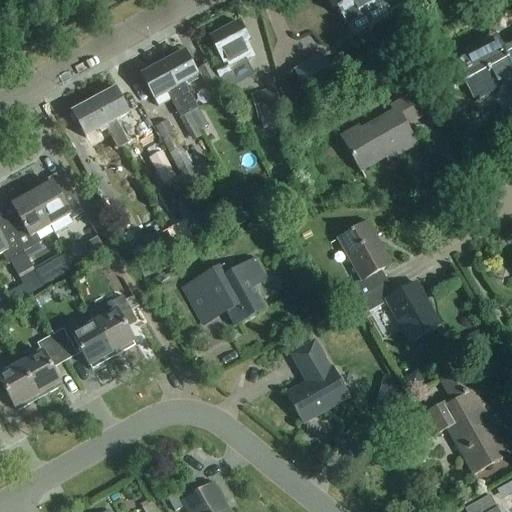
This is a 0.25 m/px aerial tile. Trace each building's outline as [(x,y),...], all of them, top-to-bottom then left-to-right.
[(331,0),(340,15),(339,15),(341,19),(342,18),(346,26),(385,4),(390,14),(408,4),(405,0),(331,0)] [(254,59),(247,45),(250,44),(239,25),(210,40),(223,65),(214,69),(223,86),(227,92),(254,77),(246,63),(254,59)] [(511,46),(504,51),(496,37),(441,68),(454,91),(469,82),(479,101),(498,90),(493,81),(511,70),(511,46)] [(185,54),(163,66),(189,115),(191,114),(201,132),(208,128),(198,110),(185,86),(198,78),(185,54)] [(309,102),(337,85),(321,57),(293,74),(309,102)] [(189,115),(163,66),(141,78),(154,102),(168,95),(181,120),(190,137),(201,132),(191,114),(189,115)] [(198,71),(208,90),(219,84),(209,66),(198,71)] [(251,97),(258,121),(282,114),(274,90),(251,97)] [(116,91),(94,103),(119,150),(127,146),(120,132),(121,132),(116,123),(129,116),(116,91)] [(341,139),(361,174),(393,156),(395,159),(416,147),(406,128),(423,118),(411,97),(391,108),(394,114),(361,132),(359,129),(341,139)] [(119,150),(94,103),(72,115),(90,149),(105,141),(112,154),(119,150)] [(156,130),(183,180),(194,174),(181,150),(166,123),(156,130)] [(176,180),(171,170),(158,177),(163,187),(176,180)] [(34,183),(27,187),(50,228),(68,218),(71,222),(84,215),(63,178),(52,184),(52,185),(39,192),(34,183)] [(99,190),(115,221),(127,215),(111,183),(99,190)] [(14,210),(2,217),(23,254),(24,254),(41,245),(36,236),(50,228),(27,187),(20,191),(25,200),(12,207),(14,210)] [(247,208),(260,201),(255,193),(247,190),(239,195),(247,208)] [(0,256),(2,256),(8,267),(11,265),(21,282),(35,274),(24,254),(23,254),(2,217),(0,218),(0,256)] [(352,287),(361,302),(389,286),(381,273),(392,267),(376,240),(377,239),(369,224),(338,242),(361,282),(352,287)] [(141,274),(173,257),(161,233),(128,251),(141,274)] [(44,289),(74,271),(65,257),(36,275),(44,289)] [(183,291),(199,320),(223,306),(234,328),(264,311),(253,290),(267,282),(255,262),(229,277),(224,268),(183,291)] [(22,282),(26,289),(39,282),(35,275),(22,282)] [(389,286),(361,302),(368,315),(387,304),(410,344),(440,327),(416,285),(395,297),(389,286)] [(116,313),(95,325),(112,356),(122,350),(124,354),(135,348),(133,344),(134,344),(126,330),(137,324),(122,298),(111,305),(116,313)] [(131,313),(138,309),(132,299),(125,303),(131,313)] [(112,356),(95,325),(71,338),(89,369),(90,368),(92,372),(103,366),(101,362),(112,356)] [(63,332),(53,338),(67,363),(77,357),(63,332)] [(67,363),(53,338),(41,344),(55,369),(67,363)] [(291,357),(307,385),(286,397),(303,426),(349,400),(332,371),(330,372),(314,344),(291,357)] [(42,355),(20,367),(38,398),(48,392),(50,396),(61,389),(59,386),(60,385),(42,355)] [(38,398),(20,367),(0,378),(0,384),(15,411),(16,410),(18,413),(29,407),(27,404),(38,398)] [(482,409),(485,407),(464,370),(428,391),(429,392),(441,385),(452,405),(445,408),(444,405),(411,424),(423,445),(447,432),(472,477),(465,481),(466,482),(509,457),(482,409)] [(404,381),(412,395),(426,387),(418,373),(404,381)] [(228,511),(213,486),(200,494),(193,481),(166,497),(174,511),(178,511),(185,508),(186,511),(228,511)] [(498,511),(497,511),(495,507),(490,497),(465,511),(464,511),(498,511)]
